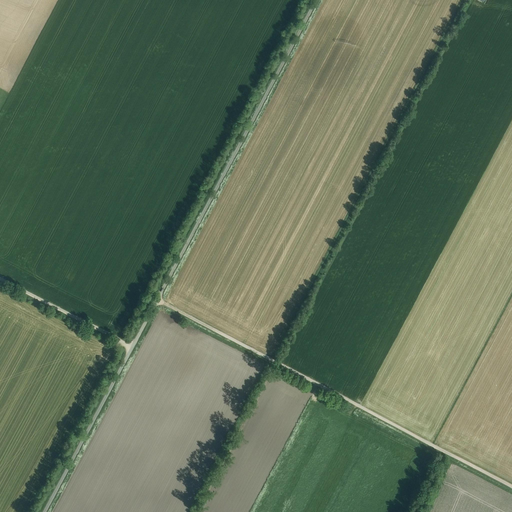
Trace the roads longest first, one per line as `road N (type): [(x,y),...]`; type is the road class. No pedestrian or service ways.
road 1 (track): [(316,0),(45,511)]
road 2 (track): [(511,486),(157,299)]
road 3 (track): [(130,351),(0,284)]
